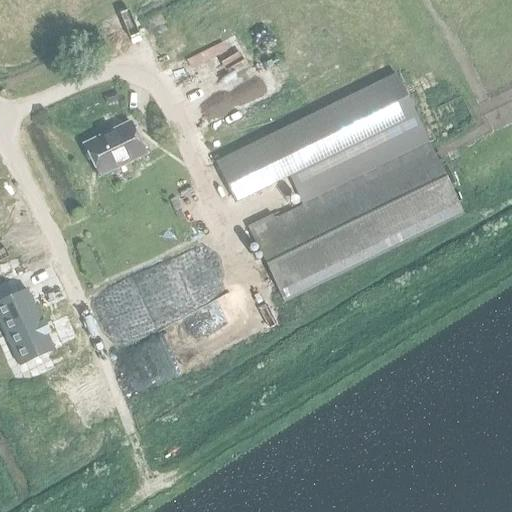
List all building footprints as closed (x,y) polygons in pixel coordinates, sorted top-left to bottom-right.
[(288,179),(302,206),(428,145),(413,112),(395,76),(215,164),(235,204),(288,179)] [(84,146),(97,175),(146,153),(132,124),(84,146)] [(428,145),(330,193),(248,233),(281,301),(461,213),(428,145)] [(0,235),(19,231),(12,203),(0,206),(0,235)] [(195,265),(110,301),(127,342),(213,306),(195,265)] [(26,290),(0,300),(0,328),(14,364),(51,350),(26,290)]
